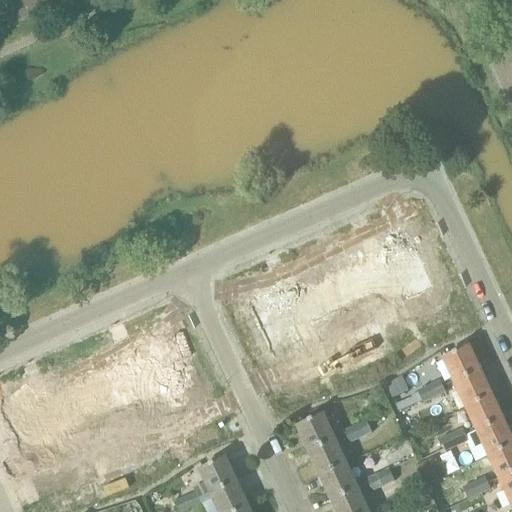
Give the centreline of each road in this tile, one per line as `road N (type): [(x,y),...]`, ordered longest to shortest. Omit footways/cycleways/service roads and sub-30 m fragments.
road 1 (residential): [(191,272),(400,179),(417,178),(439,196)]
road 2 (residential): [(300,511),(191,272)]
road 3 (residential): [(0,353),(191,272)]
road 4 (residential): [(511,352),(439,196)]
